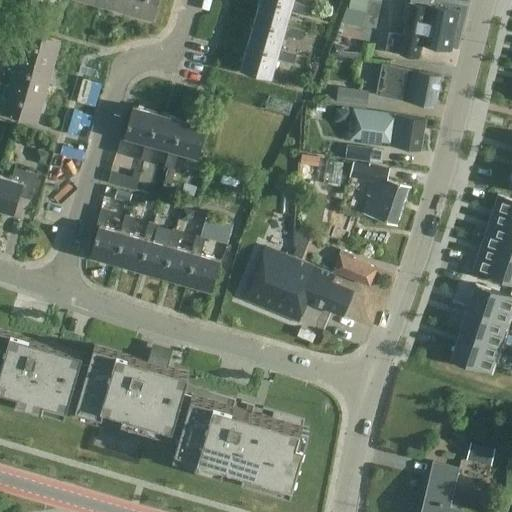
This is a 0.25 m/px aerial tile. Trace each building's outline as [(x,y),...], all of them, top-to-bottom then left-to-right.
[(80,0),(158,21),(163,0),(80,0)] [(262,0),(248,71),(281,78),(297,0),(262,0)] [(365,11),(367,0),(350,0),(348,8),(365,11)] [(457,11),(410,2),(404,34),(390,32),(386,49),(418,55),(421,42),(450,48),(457,11)] [(25,30),(4,113),(44,123),(65,39),(25,30)] [(340,57),(344,47),(334,43),(330,53),(340,57)] [(386,66),(381,94),(401,98),(412,100),(412,101),(434,106),(440,74),(418,69),(417,74),(406,72),(406,70),(386,66)] [(337,101),(367,105),(369,90),(339,86),(337,101)] [(212,124),(135,104),(123,150),(149,156),(152,144),(203,157),(212,124)] [(348,123),(350,110),(337,108),(335,122),(348,123)] [(348,140),(420,150),(424,118),(393,114),(393,113),(352,108),(348,140)] [(371,147),(347,144),(345,157),(369,161),(371,147)] [(45,165),(49,152),(36,149),(34,156),(38,163),(45,165)] [(370,163),(369,165),(353,161),(349,175),(373,181),(369,194),(370,194),(364,213),(396,225),(409,186),(389,179),(389,167),(370,163)] [(116,166),(113,183),(141,188),(144,171),(116,166)] [(0,174),(0,207),(14,212),(18,194),(30,197),(37,172),(25,169),(22,181),(0,174)] [(511,198),(500,195),(492,220),(511,226),(511,198)] [(136,217),(125,214),(107,210),(104,223),(133,231),(136,217)] [(232,242),(237,223),(210,216),(204,235),(232,242)] [(511,226),(492,220),(483,245),(511,254),(511,226)] [(94,258),(217,288),(226,256),(102,225),(94,258)] [(296,247),(293,253),(301,257),(307,243),(299,239),(296,247)] [(511,254),(483,245),(475,270),(490,275),(511,282),(511,254)] [(342,315),(353,290),(332,281),(334,275),(265,247),(243,298),(298,321),(307,301),(342,315)] [(332,270),(369,285),(376,268),(352,258),(353,255),(341,250),(332,270)] [(476,283),(467,309),(508,322),(511,311),(511,296),(490,289),(491,288),(476,283)] [(467,309),(459,334),(500,348),(508,322),(467,309)] [(0,330),(0,399),(286,481),(304,419),(263,407),(260,415),(257,414),(252,413),(254,404),(241,400),(238,409),(233,407),(236,399),(186,384),(189,373),(166,366),(170,355),(161,352),(150,350),(150,351),(144,373),(53,346),(41,342),(0,330)] [(459,334),(450,359),(465,364),(465,363),(492,372),(500,348),(459,334)] [(495,448),(470,442),(466,459),(491,465),(495,448)] [(420,511),(461,511),(463,507),(450,504),(459,467),(432,461),(420,511)]
